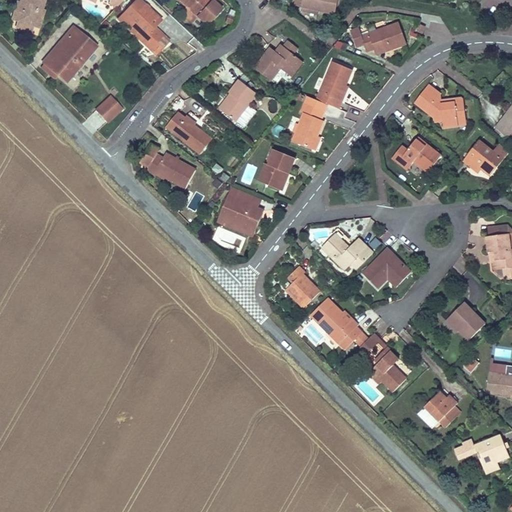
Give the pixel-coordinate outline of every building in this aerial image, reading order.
[(44,0),(21,0),(19,8),(16,7),(12,18),(17,20),(16,24),(32,29),(35,20),(41,22),(45,11),(41,10),(44,0)] [(157,14),(140,0),(128,0),(119,11),(141,30),(142,30),(137,36),(153,49),(166,34),(151,21),(157,14)] [(183,0),(185,1),(196,10),(201,15),(211,14),(221,2),(217,0),(183,0)] [(335,16),(338,0),(295,0),(294,6),(335,16)] [(190,17),(196,10),(185,1),(179,7),(190,17)] [(115,15),(137,36),(141,30),(119,11),(115,15)] [(399,23),(362,36),(359,28),(350,31),(357,49),(364,46),(367,53),(375,51),(379,49),(381,55),(407,45),(399,23)] [(66,85),(98,47),(72,25),(40,62),(43,65),(40,68),(53,80),(56,77),(66,85)] [(428,28),(421,25),(418,33),(425,36),(428,28)] [(287,41),(283,46),(294,55),(298,49),(287,41)] [(348,45),(338,41),(335,47),(345,52),(348,45)] [(283,46),(281,45),(275,52),(273,55),(268,50),(254,68),(272,82),(281,69),(292,78),(304,63),(294,55),(283,46)] [(332,62),(316,99),(340,110),(344,101),(341,99),(347,86),(353,71),(332,62)] [(258,95),(238,80),(229,92),(230,93),(234,96),(221,111),(236,122),(258,95)] [(432,81),(429,85),(444,96),(446,93),(432,81)] [(440,118),(447,118),(448,124),(462,122),(462,115),(469,114),(468,106),(460,107),(458,95),(445,97),(444,96),(429,85),(418,99),(435,111),(439,111),(440,118)] [(350,87),(347,86),(341,99),(344,101),(350,87)] [(218,108),(221,111),(234,96),(230,93),(218,108)] [(467,95),(458,95),(460,107),(468,106),(467,95)] [(123,110),(110,96),(94,110),(107,124),(123,110)] [(292,141),(313,150),(319,137),(325,122),(322,121),(326,112),(321,110),(324,104),(307,97),(300,112),(303,113),(298,125),(296,124),(293,132),(295,133),(292,141)] [(185,118),(178,112),(165,128),(200,155),(213,139),(195,125),(197,123),(187,116),(185,118)] [(499,124),(511,133),(511,131),(511,124),(504,118),(499,124)] [(322,138),(319,137),(313,150),(316,151),(322,138)] [(418,137),(408,150),(402,145),(391,159),(407,171),(413,163),(428,174),(442,156),(418,137)] [(495,172),(507,156),(482,137),(467,158),(472,162),(475,157),(486,165),(495,172)] [(197,170),(167,153),(164,158),(158,154),(161,149),(151,143),(139,164),(148,169),(147,172),(154,176),(155,175),(164,181),(165,179),(185,190),(197,170)] [(274,152),(268,167),(265,166),(258,182),(278,191),(285,174),(288,176),(295,161),(274,152)] [(472,162),(483,169),(486,165),(475,157),(472,162)] [(288,176),(285,174),(278,191),(281,192),(288,176)] [(262,200),(232,187),(217,223),(253,238),(265,210),(259,208),(262,200)] [(488,237),(485,237),(487,253),(490,253),(495,252),(497,270),(502,269),(504,280),(511,279),(511,228),(508,225),(487,227),(488,237)] [(350,265),(368,247),(361,241),(352,250),(350,248),(335,234),(321,249),(344,271),(350,265)] [(359,238),(350,248),(352,250),(361,241),(359,238)] [(381,244),(375,238),(369,245),(375,250),(381,244)] [(373,252),(368,247),(350,265),(355,271),(373,252)] [(387,248),(385,250),(393,259),(396,256),(387,248)] [(379,290),(387,281),(394,274),(402,281),(412,272),(396,256),(393,259),(385,250),(362,273),(379,290)] [(306,273),(299,266),(287,279),(292,284),(285,291),(303,309),(321,291),(304,274),(306,273)] [(387,281),(395,288),(402,281),(394,274),(387,281)] [(369,339),(357,327),(359,325),(345,311),(343,312),(328,298),(309,317),(344,351),(354,341),(360,348),(369,339)] [(486,324),(465,302),(447,320),(459,331),(468,341),(486,324)] [(445,322),(457,333),(459,331),(447,320),(445,322)] [(377,343),(381,340),(374,333),(369,339),(360,348),(358,349),(365,356),(377,343)] [(388,347),(381,340),(377,343),(385,350),(388,347)] [(393,351),(388,347),(385,350),(374,361),(377,365),(371,371),(382,382),(393,393),(407,379),(394,365),(399,360),(392,352),(393,351)] [(471,374),(479,364),(472,358),(464,368),(471,374)] [(511,367),(490,365),(487,394),(510,396),(509,400),(511,400),(511,367)] [(379,385),(382,382),(371,371),(368,374),(379,385)] [(425,409),(441,424),(459,405),(450,397),(447,400),(440,394),(425,409)] [(464,446),(454,450),(459,462),(479,455),(483,468),(498,462),(509,458),(501,436),(475,446),(473,440),(463,444),(464,446)] [(486,475),(501,470),(498,462),(483,468),(486,475)]
